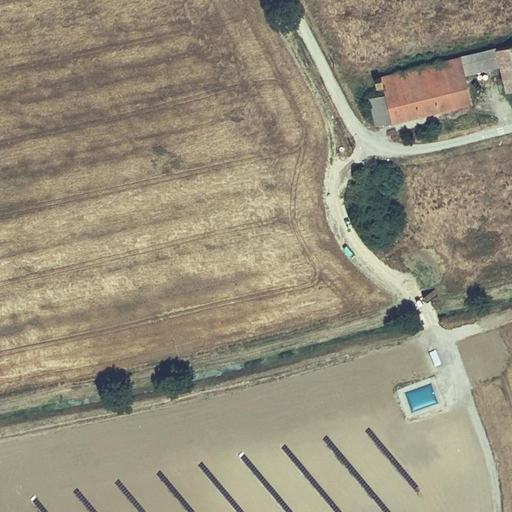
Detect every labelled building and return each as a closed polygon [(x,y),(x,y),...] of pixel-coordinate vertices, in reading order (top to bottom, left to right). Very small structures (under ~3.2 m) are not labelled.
[(511,88),(511,43),(472,54),(476,68),(476,69),(501,63),(507,89),(511,88)] [(476,68),(472,54),(458,58),(462,72),(476,69),(476,68)] [(462,72),(458,58),(394,73),(400,100),(449,88),(453,104),(468,100),(462,72)] [(376,124),(453,104),(449,88),(400,100),(394,73),(374,78),(376,85),(383,83),(385,93),(370,97),(376,124)] [(374,184),(368,172),(366,168),(354,175),(366,198),(377,192),(373,185),(374,184)]
